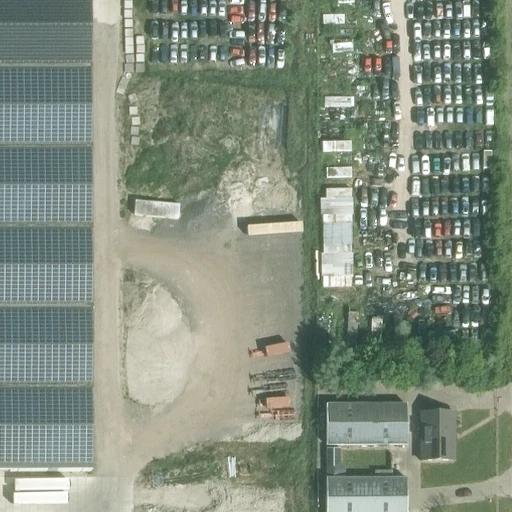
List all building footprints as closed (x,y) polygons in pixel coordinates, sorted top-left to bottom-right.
[(0,0),(0,152),(89,153),(88,0),(0,0)] [(324,102),(324,114),(355,113),(354,101),(324,102)] [(351,144),(322,148),(324,158),(352,154),(351,144)] [(0,472),(90,472),(89,153),(0,152),(0,472)] [(322,294),(353,294),(353,192),(322,192),(322,294)] [(405,406),(325,407),(325,447),(406,446),(405,406)] [(453,414),(419,414),(419,462),(453,462),(453,414)] [(326,480),(325,511),(405,511),(406,480),(326,480)]
